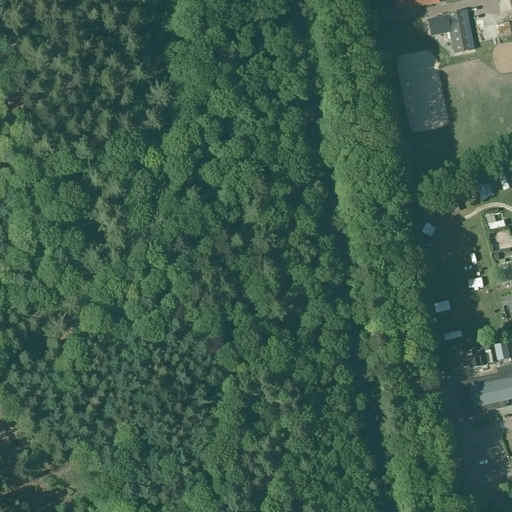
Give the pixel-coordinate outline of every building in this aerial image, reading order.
[(394,0),(397,8),(405,7),(406,9),(439,2),(438,0),(394,0)] [(450,33),(454,53),(474,49),(467,10),(448,13),(448,15),(428,19),(431,36),(450,33)] [(498,23),(500,40),(511,39),(511,35),(510,22),(498,23)] [(504,171),(497,172),(503,192),(510,190),(504,171)] [(476,186),(482,200),(494,195),(488,181),(476,186)] [(453,209),(446,209),(446,210),(440,211),(440,220),(447,220),(447,214),(459,213),(458,202),(452,202),(453,209)] [(488,224),(490,234),(506,230),(504,220),(488,224)] [(426,225),(422,236),(433,239),(437,229),(426,225)] [(463,243),(469,241),(467,228),(461,229),(463,243)] [(496,250),(511,245),(511,238),(494,243),(496,250)] [(501,264),(503,270),(510,268),(508,262),(501,264)] [(511,293),(502,295),(503,302),(511,301),(511,293)] [(439,315),(440,323),(455,322),(455,314),(439,315)] [(449,334),(450,345),(462,343),(460,333),(449,334)] [(507,343),(494,346),(497,362),(510,359),(507,343)] [(482,367),(488,365),(485,352),(490,351),(489,347),(478,349),(479,353),(462,356),(463,358),(461,359),(462,364),(464,364),(464,366),(470,365),(471,369),(482,367)] [(511,399),(511,364),(496,368),(497,374),(459,382),(463,403),(467,402),(468,405),(505,397),(505,401),(511,399)]
